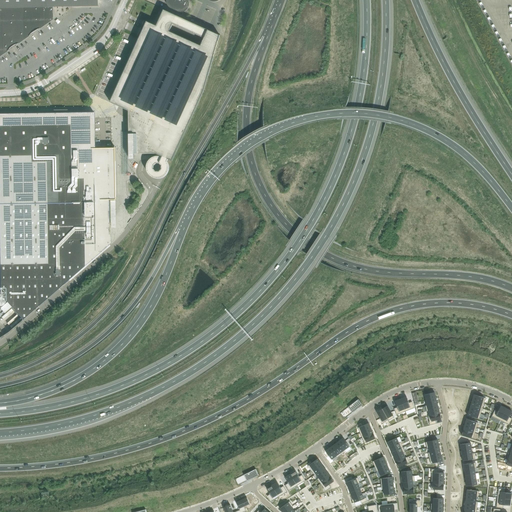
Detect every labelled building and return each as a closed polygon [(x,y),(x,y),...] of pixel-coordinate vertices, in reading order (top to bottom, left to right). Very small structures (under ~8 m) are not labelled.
[(187,0),(167,0),(167,1),(167,2),(167,3),(167,4),(168,4),(168,5),(168,6),(169,6),(169,7),(170,7),(170,8),(171,8),(178,11),(179,11),(180,12),(181,12),(182,12),(183,12),(184,11),(185,11),(186,10),(187,9),(188,8),(188,7),(189,6),(189,5),(189,4),(189,3),(188,2),(188,1),(187,0)] [(3,52),(4,51),(5,50),(6,49),(7,49),(8,48),(8,47),(9,46),(9,42),(17,42),(16,40),(18,40),(19,40),(20,39),(21,39),(22,38),(23,38),(24,37),(24,6),(3,6),(3,52)] [(24,37),(25,36),(26,35),(27,35),(28,34),(29,33),(30,32),(30,31),(31,31),(31,27),(38,27),(38,25),(39,25),(40,25),(41,24),(43,24),(44,23),(45,23),(46,22),(47,21),(48,20),(49,20),(50,19),(50,18),(51,17),(52,16),(52,6),(24,6),(24,37)] [(146,23),(142,33),(139,39),(132,54),(112,98),(110,102),(129,111),(129,132),(129,142),(129,151),(134,151),(134,154),(145,154),(156,154),(172,161),(204,92),(220,35),(164,10),(156,26),(155,25),(147,21),(146,23)] [(111,211),(110,211),(110,197),(112,197),(112,178),(113,178),(114,178),(114,177),(115,176),(115,175),(115,174),(114,173),(113,172),(112,172),(112,151),(95,152),(94,112),(0,113),(0,283),(0,294),(22,320),(111,243),(110,218),(111,218),(112,218),(113,217),(113,216),(114,216),(114,215),(114,214),(114,213),(113,213),(113,212),(112,212),(112,211),(111,211)] [(168,162),(172,163),(172,161),(156,154),(156,158),(158,159),(152,160),(148,164),(146,168),(146,172),(152,180),(159,181),(163,180),(167,177),(169,170),(166,166),(168,162)] [(474,394),(472,400),(484,403),(486,398),(474,394)] [(407,397),(401,399),(406,411),(415,408),(412,402),(409,403),(407,397)] [(358,399),(340,413),(344,419),(363,405),(358,399)] [(397,407),(394,408),(397,415),(406,411),(401,399),(395,401),(397,407)] [(472,400),(471,405),(482,409),(484,403),(472,400)] [(427,405),(426,406),(427,411),(429,411),(439,408),(437,403),(427,405)] [(471,405),(469,410),(481,414),(482,409),(471,405)] [(388,406),(382,409),(387,419),(389,421),(394,417),(388,406)] [(495,410),(492,416),(501,420),(506,408),(501,406),(498,412),(495,410)] [(511,411),(506,408),(501,420),(509,425),(511,418),(509,417),(511,411)] [(382,409),(377,412),(382,422),(387,419),(382,409)] [(469,410),(468,416),(479,419),(481,414),(469,410)] [(430,416),(428,416),(430,421),(429,422),(430,425),(437,424),(436,420),(441,419),(440,414),(430,416)] [(467,419),(465,424),(477,428),(478,423),(467,419)] [(369,423),(358,428),(360,433),(371,428),(369,423)] [(465,424),(463,430),(475,433),(477,428),(465,424)] [(371,428),(360,433),(362,438),(373,433),(371,428)] [(463,430),(462,435),(473,439),(475,433),(463,430)] [(373,433),(362,438),(365,443),(376,438),(373,433)] [(343,438),(339,441),(345,450),(349,447),(343,438)] [(397,438),(387,442),(390,447),(399,443),(397,438)] [(438,439),(426,442),(427,448),(429,448),(429,447),(439,445),(438,439)] [(339,441),(334,445),(340,453),(341,453),(345,450),(339,441)] [(399,443),(390,447),(392,452),(403,447),(401,442),(399,443)] [(334,445),(330,448),(336,456),(337,458),(342,454),(341,453),(340,453),(334,445)] [(403,447),(392,452),(394,457),(404,453),(405,452),(403,447)] [(330,448),(325,451),(329,456),(326,458),(330,463),(333,461),(332,459),(336,456),(330,448)] [(430,452),(428,453),(430,458),(441,455),(440,450),(430,453),(430,452)] [(404,453),(394,457),(396,462),(406,458),(404,453)] [(441,455),(430,458),(431,464),(443,461),(441,455)] [(384,457),(373,462),(375,467),(386,462),(384,457)] [(406,458),(396,462),(398,467),(410,462),(407,457),(406,458)] [(318,459),(308,466),(311,471),(321,463),(318,459)] [(498,462),(499,470),(506,471),(506,470),(506,468),(511,470),(511,467),(511,466),(511,460),(508,460),(507,465),(498,462)] [(386,462),(375,467),(377,472),(379,471),(388,467),(386,462)] [(321,463),(311,471),(314,475),(316,474),(324,468),(321,463)] [(388,467),(379,471),(381,476),(391,472),(388,467)] [(324,468),(316,474),(319,478),(327,472),(324,468)] [(256,469),(235,479),(238,485),(259,475),(256,469)] [(432,469),(431,473),(432,473),(432,478),(444,479),(444,473),(438,473),(438,470),(432,469)] [(296,471),(290,474),(297,486),(306,481),(302,475),(299,477),(296,471)] [(319,478),(317,479),(321,484),(330,476),(327,472),(319,478)] [(290,474),(285,477),(288,483),(286,485),(289,491),(297,486),(290,474)] [(330,476),(321,484),(324,488),(323,488),(325,491),(331,487),(329,485),(334,481),(330,476)] [(358,478),(346,482),(349,487),(358,484),(360,483),(358,478)] [(277,482),(272,485),(279,497),(287,492),(284,486),(281,488),(277,482)] [(358,484),(349,487),(351,492),(360,489),(358,484)] [(272,485),(267,488),(270,494),(267,496),(271,502),(279,497),(272,485)] [(498,488),(497,498),(511,499),(511,493),(505,492),(505,489),(498,488)] [(360,489),(351,492),(353,497),(362,494),(360,489)] [(362,494),(353,497),(355,503),(360,500),(361,504),(368,501),(366,498),(364,498),(362,494)] [(236,511),(243,511),(246,511),(244,506),(250,504),(247,498),(236,502),(240,510),(236,511)] [(497,498),(496,507),(503,508),(504,505),(510,506),(511,499),(497,498)] [(417,501),(410,501),(410,511),(417,511),(417,507),(421,507),(421,500),(417,500),(417,501)] [(290,501),(280,508),(282,511),(284,511),(291,507),(292,507),(293,506),(290,501)] [(397,503),(388,504),(388,511),(394,511),(395,510),(398,510),(397,503)]
